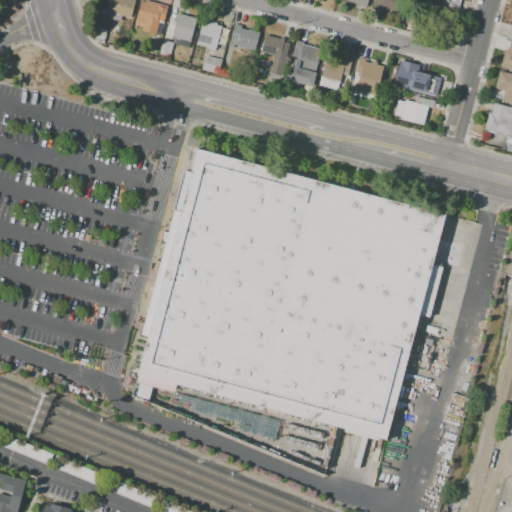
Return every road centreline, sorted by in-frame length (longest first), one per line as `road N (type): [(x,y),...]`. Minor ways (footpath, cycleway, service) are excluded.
road 1 (residential): [(241,0),(474,62)]
road 2 (secondary): [(180,93),(189,109),(377,157)]
road 3 (residential): [(450,155),(489,0)]
road 4 (secondary): [(324,121),(207,89),(180,93)]
